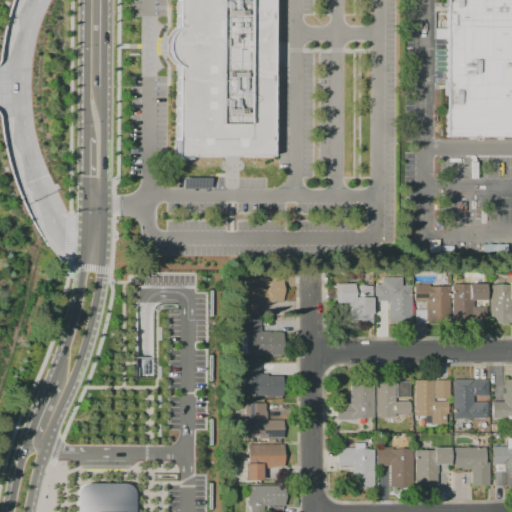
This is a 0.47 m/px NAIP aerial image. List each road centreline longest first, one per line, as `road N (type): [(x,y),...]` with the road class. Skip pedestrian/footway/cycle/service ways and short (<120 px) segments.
road 1 (tertiary): [(41,444),(91,314),(99,241)]
road 2 (residential): [(511,349),(309,350)]
road 3 (residential): [(312,511),(309,350)]
road 4 (tertiary): [(85,237),(76,313),(52,378)]
road 5 (tertiary): [(86,0),(86,137)]
